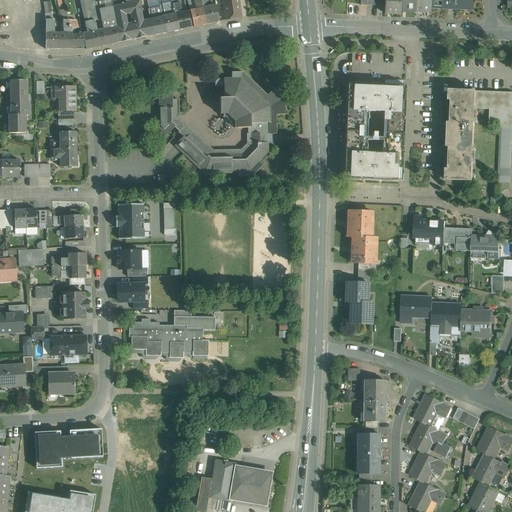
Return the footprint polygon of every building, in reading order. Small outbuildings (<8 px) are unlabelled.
[(93,0),(83,0),(87,17),(87,20),(85,20),(87,33),(97,31),(95,21),(98,20),(94,3),(93,0)] [(138,0),(109,0),(94,3),(98,20),(101,19),(99,10),(110,8),(125,4),(139,1),(138,0)] [(179,0),(171,0),(172,3),(173,4),(175,12),(182,11),(179,0)] [(187,0),(190,11),(194,27),(206,24),(201,0),(187,0)] [(216,5),(208,7),(209,4),(207,0),(201,0),(206,24),(219,21),(216,5)] [(239,0),(222,0),(226,20),(242,18),(239,0)] [(400,0),(384,0),(385,6),(384,13),(400,14),(400,11),(400,0)] [(415,0),(400,0),(400,11),(415,11),(415,0)] [(430,0),(415,0),(415,11),(430,12),(430,7),(430,0)] [(471,0),(430,0),(430,7),(471,9),(471,0)] [(125,4),(133,40),(147,37),(143,21),(139,1),(125,4)] [(170,3),(162,4),(162,5),(160,5),(160,8),(161,8),(163,16),(163,17),(175,14),(175,12),(173,4),(172,3),(170,3)] [(133,40),(125,4),(110,8),(117,43),(133,40)] [(117,43),(110,8),(99,10),(101,19),(104,30),(101,30),(104,46),(117,43)] [(160,8),(148,10),(150,19),(163,16),(161,8),(160,8)] [(188,11),(183,13),(182,11),(175,12),(175,14),(179,30),(191,27),(188,11)] [(175,14),(163,17),(166,33),(179,30),(175,14)] [(150,19),(149,19),(149,20),(143,21),(147,37),(166,33),(163,17),(163,16),(150,19)] [(58,33),(51,33),(51,28),(54,28),(54,20),(52,20),(46,20),(46,49),(58,49),(58,33)] [(69,20),(63,20),(64,33),(58,33),(58,49),(72,49),(72,33),(69,20)] [(82,33),(76,33),(76,29),(79,28),(76,20),(69,20),(72,33),(72,49),(86,49),(83,34),(82,33)] [(87,33),(83,34),(86,49),(91,49),(104,46),(101,30),(97,31),(87,33)] [(267,96),(243,73),(232,73),(232,79),(224,79),(216,80),(216,87),(224,87),(224,100),(221,100),(221,99),(220,99),(220,115),(223,115),(223,117),(226,117),(232,123),(232,126),(235,126),(235,128),(248,128),(248,135),(250,135),(251,144),(268,143),(268,144),(272,144),(272,143),(272,134),(276,134),(276,115),(285,115),(284,100),(274,89),(267,96)] [(19,133),(19,81),(10,82),(11,115),(9,115),(9,133),(19,133)] [(19,81),(19,133),(26,133),(26,115),(28,115),(27,81),(19,81)] [(44,82),(36,82),(37,95),(45,95),(44,82)] [(348,83),(343,178),(402,181),(406,85),(348,83)] [(75,87),(63,87),(60,85),(55,85),(52,87),(52,99),(55,102),(58,102),(58,112),(73,111),(76,111),(75,87)] [(462,135),(464,90),(452,89),(450,134),(462,135)] [(464,90),(462,135),(474,135),(475,107),(476,90),(464,90)] [(511,119),(511,92),(476,90),(475,107),(490,108),(489,120),(500,120),(499,127),(500,127),(511,127),(511,119)] [(172,95),(161,95),(162,99),(159,99),(160,116),(157,116),(158,128),(166,137),(174,128),(179,132),(184,128),(177,122),(177,117),(179,117),(179,100),(172,101),(172,95)] [(73,111),(58,112),(58,120),(74,119),(73,111)] [(511,127),(500,127),(497,181),(508,182),(511,127)] [(76,132),(59,133),(60,141),(51,141),(51,150),(54,150),(77,150),(76,132)] [(188,158),(202,145),(190,134),(186,139),(183,137),(175,146),(188,158)] [(459,179),(462,135),(450,134),(448,179),(459,179)] [(462,135),(459,179),(471,180),(474,135),(462,135)] [(212,154),(211,171),(238,170),(238,177),(253,176),(263,166),(258,162),(268,152),(268,144),(268,143),(251,144),(251,145),(243,154),(212,154)] [(202,145),(188,158),(204,174),(211,174),(211,171),(212,154),(202,145)] [(77,150),(54,150),(54,159),(60,159),(60,167),(77,167),(77,150)] [(19,161),(2,161),(2,178),(19,178),(19,161)] [(38,166),(24,166),(24,178),(38,178),(38,166)] [(50,178),(50,166),(38,166),(38,178),(50,178)] [(176,175),(164,175),(165,187),(176,186),(176,175)] [(163,203),(164,234),(175,234),(175,203),(163,203)] [(144,204),(118,205),(118,206),(119,217),(117,217),(116,217),(116,228),(117,228),(117,227),(119,227),(119,238),(119,239),(145,239),(145,238),(144,238),(143,205),(144,205),(144,204)] [(37,210),(25,211),(26,229),(38,229),(37,210)] [(25,211),(14,211),(15,229),(26,229),(25,211)] [(353,237),(372,237),(373,212),(349,211),(348,237),(353,237)] [(82,216),(59,217),(59,226),(66,226),(66,228),(83,227),(82,216)] [(429,238),(431,221),(417,221),(416,240),(417,240),(417,237),(429,238)] [(431,221),(429,238),(434,238),(434,243),(443,244),(443,243),(444,227),(444,222),(431,221)] [(66,228),(64,228),(65,239),(84,238),(83,227),(66,228)] [(472,229),(444,227),(443,243),(460,244),(460,250),(471,251),(472,235),(472,229)] [(488,236),(472,235),(471,251),(471,258),(473,258),(473,259),(486,259),(488,259),(499,259),(500,236),(493,236),(493,232),(490,232),(488,236)] [(372,237),(353,237),(352,263),(358,263),(370,264),(375,264),(376,238),(372,237)] [(42,249),(18,251),(18,255),(19,267),(44,266),(42,249)] [(140,251),(118,252),(119,258),(117,258),(117,264),(119,264),(119,269),(141,269),(140,251)] [(85,254),(69,254),(69,261),(62,261),(61,257),(52,258),(52,267),(85,266),(85,254)] [(15,260),(0,260),(0,280),(16,280),(15,260)] [(85,266),(52,267),(52,277),(62,277),(62,271),(69,270),(69,278),(86,278),(85,266)] [(370,270),(358,269),(358,282),(368,283),(368,284),(369,284),(370,270)] [(358,282),(346,282),(346,302),(350,302),(349,324),(371,325),(372,302),(367,302),(368,284),(368,283),(358,282)] [(143,284),(117,285),(118,294),(119,294),(119,303),(144,302),(144,301),(143,284)] [(84,293),(62,294),(63,320),(85,319),(85,309),(88,309),(88,303),(85,303),(84,293)] [(432,298),(403,296),(402,323),(413,323),(413,315),(431,316),(432,304),(432,298)] [(462,305),(432,304),(431,316),(431,324),(440,324),(440,334),(451,334),(451,326),(461,327),(462,311),(462,305)] [(26,305),(8,306),(9,314),(22,313),(22,314),(27,314),(26,305)] [(475,311),(462,311),(461,327),(461,332),(475,333),(474,333),(490,334),(490,341),(491,323),(492,323),(493,312),(479,311),(479,309),(475,309),(475,311)] [(9,314),(0,314),(0,332),(23,332),(22,314),(22,313),(9,314)] [(186,327),(159,326),(159,323),(150,323),(150,320),(141,320),(141,323),(133,323),(132,329),(129,329),(128,338),(131,338),(131,350),(145,351),(145,356),(160,357),(161,353),(169,354),(169,359),(183,359),(183,354),(192,354),(192,357),(208,357),(209,341),(202,341),(203,329),(186,329),(186,327)] [(37,327),(31,327),(31,339),(44,339),(44,327),(43,327),(37,327)] [(86,336),(49,337),(50,356),(87,355),(86,336)] [(469,355),(460,355),(459,368),(469,369),(469,355)] [(32,357),(23,357),(23,365),(24,365),(24,373),(33,372),(33,367),(32,357)] [(23,365),(0,366),(0,382),(0,385),(15,384),(17,386),(23,385),(25,383),(24,373),(24,365),(23,365)] [(61,367),(33,367),(33,372),(34,376),(48,376),(48,375),(60,375),(60,373),(61,372),(61,367)] [(360,370),(348,369),(348,381),(359,382),(360,370)] [(60,373),(60,375),(48,375),(48,376),(48,378),(49,395),(75,394),(75,375),(68,375),(68,372),(61,372),(60,373)] [(385,381),(364,381),(364,402),(386,402),(386,397),(385,397),(385,381)] [(442,403),(426,395),(414,419),(422,423),(438,431),(445,418),(446,419),(451,408),(442,404),(442,403)] [(386,402),(364,402),(363,422),(365,422),(377,422),(385,423),(385,408),(386,408),(386,402)] [(464,411),(459,408),(453,419),(459,421),(464,411)] [(469,414),(464,411),(459,421),(464,424),(469,414)] [(469,414),(464,424),(469,427),(475,416),(469,414)] [(475,416),(469,427),(475,430),(480,419),(475,416)] [(438,431),(422,423),(410,447),(421,453),(426,455),(433,442),(438,445),(434,452),(446,458),(451,448),(443,444),(447,436),(438,431)] [(511,445),(511,438),(489,427),(478,451),(485,455),(494,459),(500,447),(509,451),(511,445)] [(61,431),(36,432),(38,468),(63,466),(62,458),(104,456),(102,428),(71,430),(71,440),(62,441),(61,431)] [(365,434),(358,434),(358,454),(379,454),(379,451),(379,435),(377,435),(365,434)] [(8,447),(0,446),(0,460),(7,462),(8,447)] [(426,455),(421,453),(410,476),(421,482),(426,484),(432,472),(441,476),(446,465),(426,455)] [(379,454),(358,454),(357,474),(359,474),(371,474),(379,475),(379,458),(379,454)] [(494,459),(485,455),(474,479),(481,483),(489,487),(496,474),(505,479),(511,468),(494,459)] [(236,464),(215,460),(212,479),(208,498),(229,502),(229,500),(235,466),(236,464)] [(273,472),(235,466),(229,500),(266,507),(273,472)] [(5,476),(0,474),(0,489),(7,490),(9,476),(5,476)] [(212,479),(201,478),(195,511),(205,511),(208,498),(212,479)] [(426,484),(421,482),(409,506),(420,511),(426,511),(432,501),(440,506),(446,495),(426,484)] [(489,487),(481,483),(469,507),(479,511),(488,511),(498,492),(489,487)] [(371,486),(359,486),(358,498),(378,498),(379,486),(371,486)] [(33,493),(29,511),(89,511),(92,495),(70,491),(68,501),(59,500),(59,498),(33,493)] [(378,498),(358,498),(358,510),(378,510),(378,498)]
